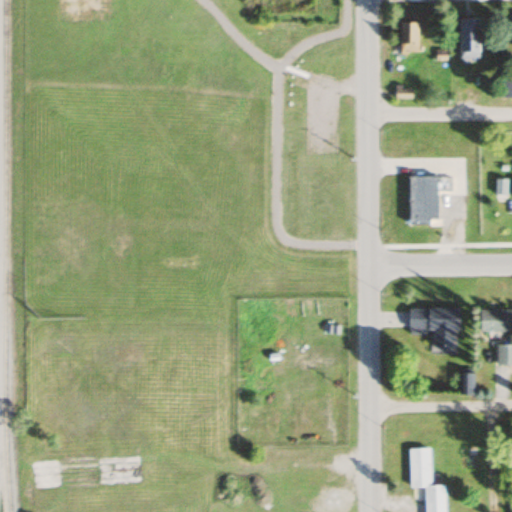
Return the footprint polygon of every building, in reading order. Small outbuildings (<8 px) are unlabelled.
[(458,17),(458,60),(478,60),(478,17),(458,17)] [(416,21),(398,21),(398,54),(416,54),(416,21)] [(503,98),(511,97),(511,73),(503,74),(503,98)] [(393,99),(410,99),(410,87),(393,87),(393,99)] [(407,175),(407,226),(438,226),(438,175),(407,175)] [(457,330),(457,307),(407,307),(407,330),(430,330),(431,350),(453,350),(453,331),(457,330)] [(511,308),(478,308),(478,331),(506,331),(506,343),(495,343),(495,365),(511,365),(511,308)] [(473,372),(456,372),(456,394),(473,394),(473,372)] [(428,485),(428,448),(407,448),(408,486),(423,486),(423,511),(442,511),(442,485),(428,485)]
